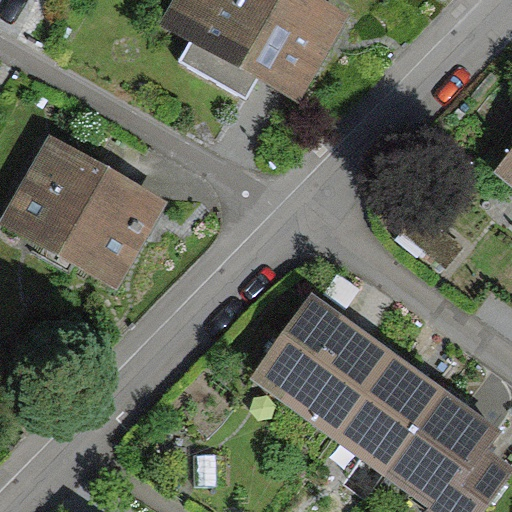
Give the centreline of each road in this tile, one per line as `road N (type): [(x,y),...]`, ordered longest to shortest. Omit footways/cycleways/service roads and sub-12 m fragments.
road 1 (residential): [(0,44),(308,218)]
road 2 (residential): [(308,218),(82,449)]
road 3 (residential): [(511,9),(308,218)]
road 4 (residential): [(308,218),(511,365)]
